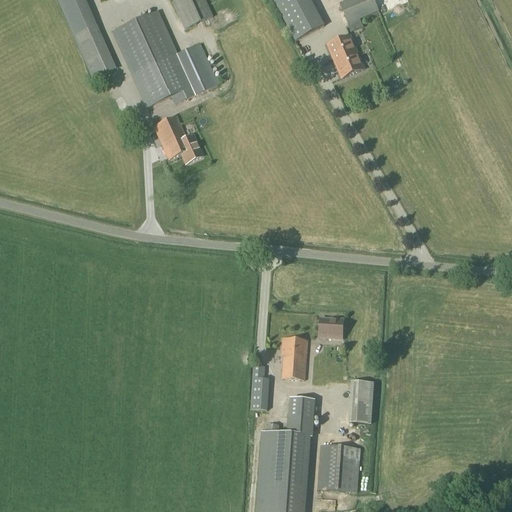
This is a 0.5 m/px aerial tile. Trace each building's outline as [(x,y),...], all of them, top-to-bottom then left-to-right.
[(87,0),(61,0),(73,29),(95,20),(87,0)] [(212,18),(211,15),(204,0),(180,0),(172,4),(183,27),(184,31),(212,18)] [(372,0),(349,0),(338,4),(348,26),(379,13),(372,0)] [(156,14),(112,33),(131,76),(146,109),(171,98),(174,106),(188,100),(217,87),(199,46),(175,57),(156,14)] [(341,80),(364,71),(350,37),(327,47),(341,80)] [(95,63),(86,67),(92,79),(97,77),(101,75),(95,63)] [(192,138),(185,141),(175,120),(153,129),(168,162),(180,156),(185,167),(201,159),(192,138)] [(342,341),(343,321),(335,321),(335,322),(320,321),(319,337),(326,338),(326,340),(342,341)] [(304,382),(307,343),(282,341),(281,358),(283,358),(282,381),(304,382)] [(269,381),(264,381),(265,369),(253,368),(250,412),(267,413),(269,381)] [(372,415),(374,386),(351,384),(349,415),(349,424),(371,426),(372,415)] [(315,402),(289,400),(287,435),(281,435),(281,432),(279,432),(279,427),(266,426),(266,432),(262,432),(262,433),(261,433),(255,511),(305,511),(311,440),(312,440),(315,402)] [(356,495),(360,451),(321,448),(317,492),(356,495)]
